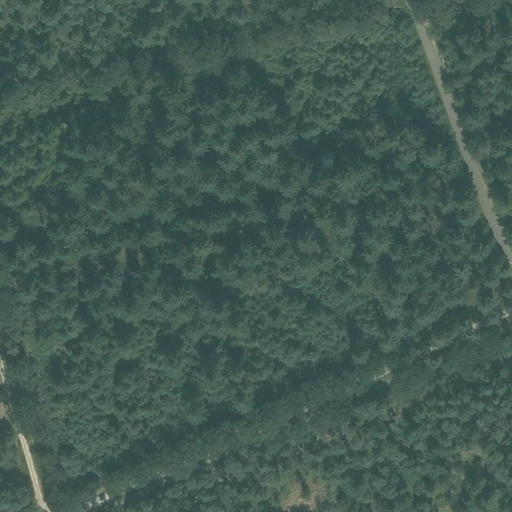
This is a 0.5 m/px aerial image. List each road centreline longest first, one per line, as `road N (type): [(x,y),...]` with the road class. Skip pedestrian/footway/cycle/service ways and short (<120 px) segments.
road 1 (track): [(71,511),(511,319)]
road 2 (track): [(0,92),(427,0)]
road 3 (unclassified): [(511,254),(418,0)]
